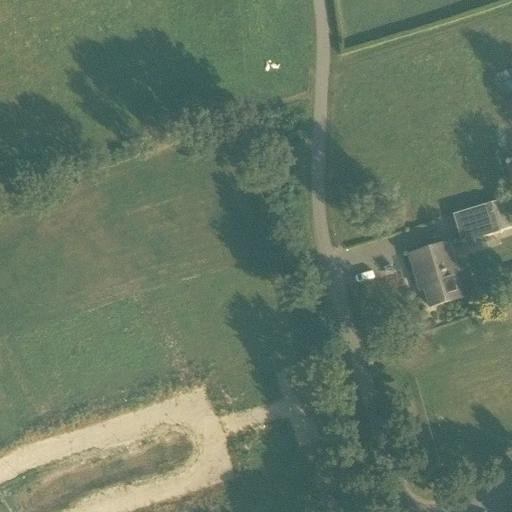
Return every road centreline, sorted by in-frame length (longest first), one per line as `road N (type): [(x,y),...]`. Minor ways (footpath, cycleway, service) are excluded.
road 1 (unclassified): [(381,445),(316,206),(325,34),(318,0)]
road 2 (residential): [(0,470),(194,403),(222,467),(168,486)]
